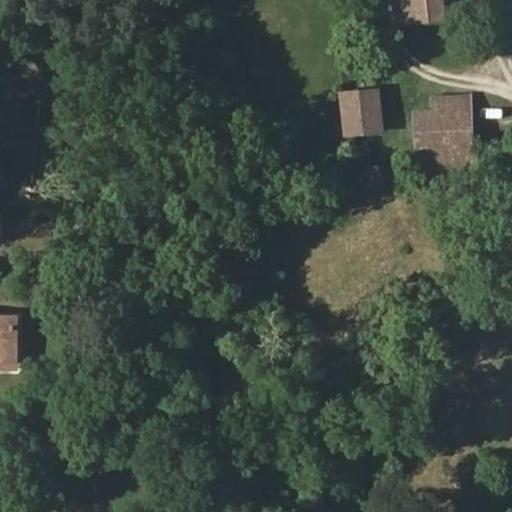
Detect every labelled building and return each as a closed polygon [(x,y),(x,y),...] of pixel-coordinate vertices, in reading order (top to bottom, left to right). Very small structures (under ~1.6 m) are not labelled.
[(396,0),(398,23),(447,19),(444,0),(396,0)] [(345,118),(381,115),(380,92),(344,95),(345,118)] [(474,167),(473,150),(470,97),(435,100),(436,114),(419,115),(423,171),(474,167)] [(346,134),(383,131),(381,115),(345,118),(346,134)] [(359,189),(403,186),(402,172),(402,165),(358,167),(359,189)] [(461,294),(486,292),(481,231),(455,233),(461,294)] [(0,336),(15,336),(15,318),(0,318),(0,336)] [(0,366),(15,366),(15,336),(0,336),(0,366)]
